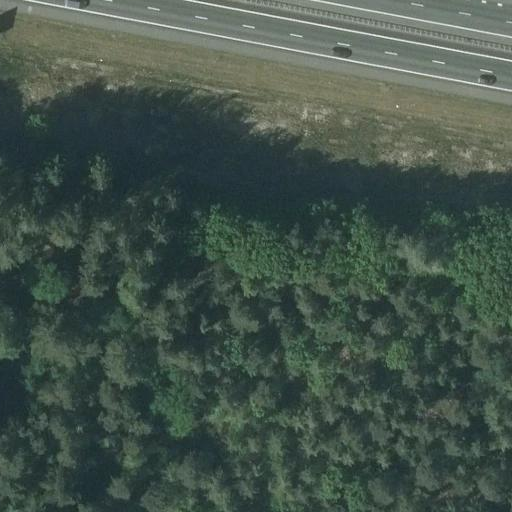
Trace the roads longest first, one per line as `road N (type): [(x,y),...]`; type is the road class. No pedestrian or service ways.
road 1 (motorway): [(98,0),(511,77)]
road 2 (track): [(229,511),(227,471),(178,371),(109,311),(0,253)]
road 3 (motorway): [(511,23),(387,0)]
